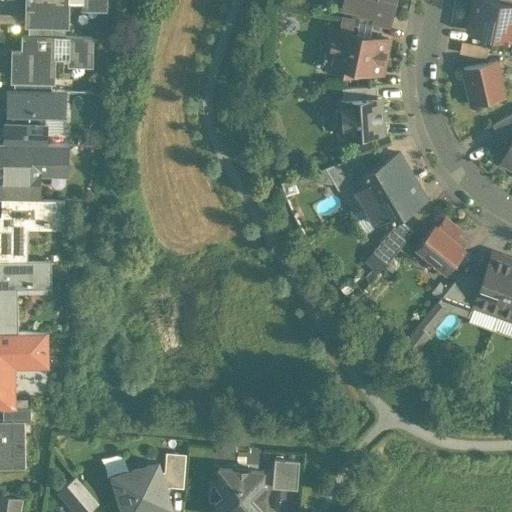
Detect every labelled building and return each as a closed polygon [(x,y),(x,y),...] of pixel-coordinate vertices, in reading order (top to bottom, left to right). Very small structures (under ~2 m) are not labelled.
[(27,0),(27,20),(29,20),(66,21),(68,20),(68,0),(71,0),(84,0),(84,4),(106,5),(105,0),(27,0)] [(349,0),(348,5),(359,7),(360,9),(368,11),(371,9),(390,13),(391,12),(393,10),(394,2),(393,0),(349,0)] [(511,2),(498,0),(475,0),(469,29),(486,32),(488,34),(495,36),(498,34),(511,37),(511,2)] [(388,37),(351,30),(353,18),(344,16),(341,28),(335,27),(331,48),(335,49),(332,68),(355,73),(356,66),(381,71),(388,37)] [(66,21),(29,20),(29,34),(66,34),(66,21)] [(29,34),(22,33),(22,51),(13,50),(13,75),(15,75),(52,76),(54,76),(54,56),(70,56),(70,60),(92,61),(92,35),(66,34),(29,34)] [(488,45),(480,44),(478,55),(486,56),(488,45)] [(496,59),(463,66),(471,102),(504,94),(496,59)] [(52,76),(15,75),(14,87),(51,88),(52,76)] [(109,77),(99,77),(99,85),(109,85),(109,77)] [(376,83),(342,85),(343,97),(377,95),(376,83)] [(51,88),(14,87),(8,86),(8,109),(12,109),(12,117),(31,118),(31,142),(46,142),(47,109),(65,110),(65,88),(51,88)] [(343,97),(340,98),(340,107),(336,108),(337,123),(341,122),(342,132),(355,132),(355,136),(357,136),(357,133),(368,133),(368,135),(369,135),(369,131),(382,130),(382,118),(384,118),(384,116),(382,116),(381,109),(383,109),(383,107),(381,107),(380,95),(377,95),(343,97)] [(511,111),(492,122),(500,135),(511,141),(511,138),(511,111)] [(31,118),(12,117),(6,118),(6,141),(31,142),(31,118)] [(511,138),(511,141),(501,159),(511,165),(511,138)] [(370,140),(354,146),(357,153),(359,152),(372,148),(370,140)] [(6,141),(3,141),(3,156),(0,155),(0,186),(2,186),(2,185),(38,186),(39,166),(66,167),(67,142),(46,142),(31,142),(6,141)] [(369,169),(352,178),(353,179),(365,201),(412,173),(399,151),(369,169)] [(357,153),(325,165),(338,188),(353,179),(352,178),(369,169),(359,152),(357,153)] [(412,173),(365,201),(379,223),(426,195),(412,173)] [(38,186),(2,185),(2,186),(2,197),(38,198),(38,186)] [(38,198),(2,197),(2,215),(0,214),(0,244),(28,244),(29,216),(45,216),(44,227),(65,227),(65,198),(38,198)] [(460,228),(445,216),(437,225),(435,223),(417,245),(446,269),(465,247),(452,237),(460,228)] [(399,217),(373,248),(387,259),(413,228),(399,217)] [(28,244),(0,244),(0,259),(28,259),(28,244)] [(511,272),(511,258),(492,251),(482,279),(474,302),(475,302),(498,310),(511,272)] [(0,259),(0,319),(17,319),(16,282),(50,281),(50,258),(28,259),(0,259)] [(460,271),(439,297),(439,298),(447,304),(449,305),(471,313),(475,302),(474,302),(482,279),(460,271)] [(511,272),(498,310),(511,315),(511,272)] [(439,297),(418,322),(426,328),(447,304),(439,298),(439,297)] [(17,319),(0,319),(0,331),(17,331),(17,319)] [(17,331),(0,331),(0,391),(11,392),(14,392),(13,354),(47,353),(46,330),(17,331)] [(11,392),(0,391),(0,406),(3,407),(3,406),(11,406),(12,406),(11,392)] [(31,405),(12,406),(11,406),(3,406),(3,407),(3,419),(25,419),(31,419),(31,405)] [(25,419),(3,419),(0,418),(0,466),(26,466),(25,419)] [(186,452),(166,450),(165,469),(160,470),(165,486),(171,485),(184,486),(186,452)] [(300,459),(275,457),(273,486),(298,488),(300,459)] [(157,461),(115,473),(126,511),(140,511),(170,503),(165,486),(160,470),(157,461)] [(263,470),(220,467),(219,482),(215,482),(213,499),(217,499),(216,511),(259,511),(260,503),(264,503),(266,486),(262,485),(263,470)] [(76,476),(59,491),(68,501),(85,486),(76,476)] [(85,486),(68,501),(76,511),(85,511),(98,502),(85,486)] [(18,511),(21,496),(0,492),(0,510),(9,511),(18,511)]
